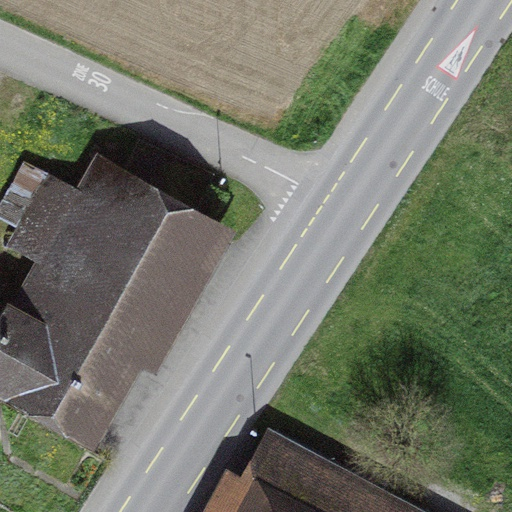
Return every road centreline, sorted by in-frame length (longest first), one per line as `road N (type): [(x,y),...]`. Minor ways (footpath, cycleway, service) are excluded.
road 1 (residential): [(0,45),(340,209)]
road 2 (primary): [(141,511),(340,209)]
road 3 (primary): [(340,209),(480,0)]
